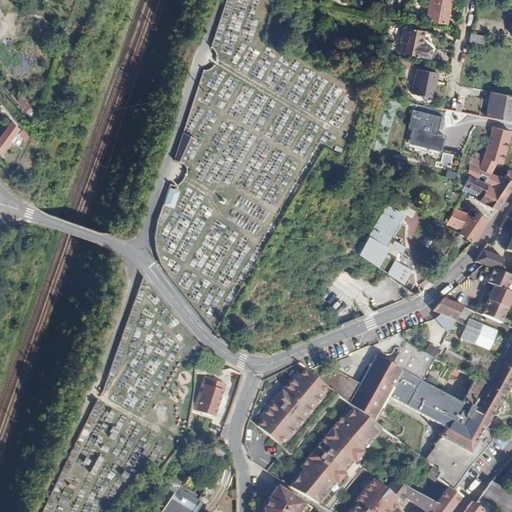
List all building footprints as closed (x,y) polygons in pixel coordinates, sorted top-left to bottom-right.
[(430,7),(427,20),(447,24),(450,5),(431,1),(430,7)] [(400,53),(419,58),(419,57),(429,60),(432,49),(431,48),(426,46),(424,48),(422,48),(425,32),(406,27),(400,53)] [(471,33),(469,42),(483,45),(485,36),(471,33)] [(417,68),(412,93),(432,97),(437,72),(417,68)] [(511,96),(490,92),(486,117),(495,119),(511,121),(511,96)] [(17,101),(33,120),(36,111),(22,96),(17,101)] [(437,116),(411,109),(407,128),(411,129),(408,141),(438,149),(441,136),(433,134),(437,116)] [(468,175),(490,185),(495,187),(500,178),(491,174),(497,163),(501,164),(503,153),(511,123),(511,121),(495,119),(484,156),(472,151),(468,164),(468,165),(467,175),(468,175)] [(11,123),(0,137),(0,153),(18,129),(11,123)] [(19,134),(25,142),(27,136),(22,131),(19,134)] [(177,160),(183,163),(196,139),(182,132),(174,154),(177,160)] [(441,153),(441,167),(450,167),(451,153),(441,153)] [(465,185),(463,192),(466,193),(469,187),(471,187),(477,190),(479,195),(483,197),(490,185),(468,175),(466,180),(465,183),(465,185)] [(479,195),(477,199),(487,205),(495,209),(497,210),(511,185),(511,181),(505,178),(501,176),(500,178),(495,187),(490,185),(483,197),(479,195)] [(169,188),(163,204),(172,207),(178,191),(169,188)] [(386,205),(369,236),(385,245),(389,238),(402,214),(386,205)] [(455,208),(447,226),(473,243),(488,219),(478,213),(476,215),(455,208)] [(386,247),(366,235),(356,251),(376,263),(381,255),(386,247)] [(402,246),(389,238),(385,245),(386,247),(381,255),(390,260),(383,274),(399,284),(410,269),(405,266),(409,260),(398,254),(402,246)] [(482,251),(474,262),(482,265),(498,271),(502,261),(503,259),(482,251)] [(502,261),(498,271),(506,274),(510,264),(502,261)] [(491,286),(503,291),(509,276),(491,269),(485,283),(491,286)] [(503,291),(491,286),(485,301),(505,309),(511,294),(503,291)] [(448,300),(462,307),(470,310),(475,299),(453,289),(448,300)] [(434,309),(432,311),(439,314),(454,321),(462,307),(448,300),(443,298),(434,309)] [(499,321),(505,309),(485,301),(479,313),(499,321)] [(434,319),(447,334),(454,321),(439,314),(434,319)] [(483,319),(505,329),(506,326),(485,316),(483,319)] [(468,317),(459,337),(494,353),(503,333),(468,317)] [(407,336),(405,341),(411,344),(414,340),(407,336)] [(511,339),(488,382),(476,375),(460,404),(420,381),(433,357),(411,344),(405,341),(391,364),(374,355),(359,383),(336,364),(316,377),(318,379),(317,380),(380,428),(395,401),(411,410),(414,405),(450,426),(443,436),(441,435),(439,437),(442,439),(444,437),(447,439),(428,464),(430,466),(436,471),(433,476),(436,479),(447,487),(452,491),(488,445),(490,438),(490,436),(489,434),(488,432),(487,431),(485,430),(484,429),(511,378),(511,339)] [(324,389),(295,365),(250,419),(283,446),(325,396),(321,392),(324,389)] [(226,384),(208,377),(195,409),(213,416),(226,384)] [(377,429),(350,406),(287,482),(315,505),(377,429)] [(430,466),(425,474),(434,481),(436,479),(433,476),(436,471),(430,466)] [(385,488),(399,501),(402,497),(418,511),(426,511),(406,492),(394,478),(385,488)] [(477,499),(491,507),(500,511),(511,511),(511,495),(489,482),(477,499)] [(162,511),(196,511),(200,508),(185,496),(187,494),(172,483),(171,484),(166,492),(173,497),(162,511)] [(293,511),(301,501),(277,486),(263,507),(262,511),(293,511)] [(447,487),(427,511),(448,511),(460,497),(452,491),(447,487)] [(385,488),(361,511),(388,511),(392,508),(393,511),(400,511),(396,504),(399,501),(385,488)] [(470,502),(463,511),(480,511),(481,510),(483,511),(488,511),(491,507),(477,499),(473,504),(470,502)] [(301,501),(293,511),(300,511),(306,505),(301,501)]
